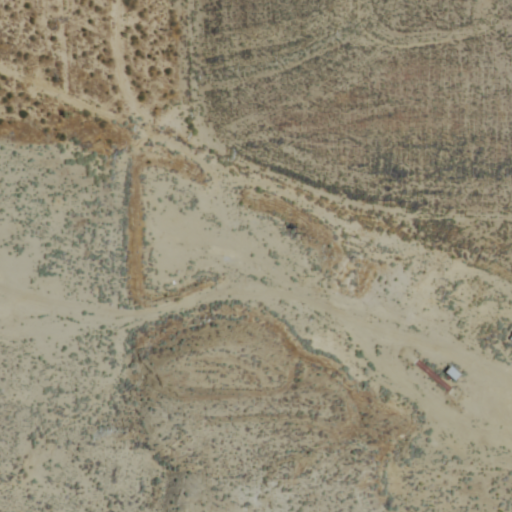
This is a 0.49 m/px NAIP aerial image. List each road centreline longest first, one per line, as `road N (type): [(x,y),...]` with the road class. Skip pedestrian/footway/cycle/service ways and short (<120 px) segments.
road 1 (track): [(511,371),(305,300),(236,293),(129,315),(67,307),(0,283)]
road 2 (track): [(511,426),(424,406),(288,314),(236,293)]
